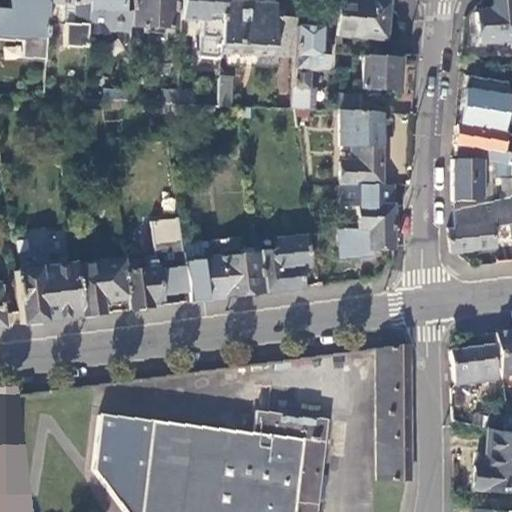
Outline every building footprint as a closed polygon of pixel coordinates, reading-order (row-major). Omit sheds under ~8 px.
[(0,37),(22,39),(21,56),(43,58),(43,60),(44,60),(45,58),(48,1),(48,0),(7,0),(7,8),(0,6),(0,37)] [(48,0),(48,1),(74,2),(73,22),(64,21),(63,44),(86,45),(87,32),(87,0),(48,0)] [(87,0),(87,32),(107,32),(108,28),(110,28),(129,29),(129,25),(129,0),(87,0)] [(129,0),(129,25),(144,26),(143,30),(149,31),(150,26),(174,27),(175,0),(129,0)] [(196,55),(218,56),(218,52),(220,0),(180,0),(179,18),(198,19),(196,55)] [(275,2),(229,0),(220,0),(218,52),(292,55),(294,25),(294,17),(274,16),(275,2)] [(385,1),(368,0),(334,0),(333,34),(382,38),(385,1)] [(511,40),(511,37),(507,0),(488,0),(489,0),(489,6),(490,9),(484,14),(471,16),(475,45),(511,40)] [(305,26),(294,25),(292,55),(289,107),(304,107),(305,87),(303,87),(304,68),(322,69),(324,41),(316,41),(317,26),(305,26)] [(398,57),(361,55),(359,87),(396,89),(398,57)] [(229,77),(217,76),(215,104),(228,105),(229,77)] [(457,126),(500,132),(507,83),(464,77),(460,108),(457,126)] [(161,89),(162,101),(170,102),(175,102),(176,90),(161,89)] [(185,90),(176,90),(175,102),(185,103),(185,90)] [(358,93),(330,91),(329,109),(337,109),(357,110),(358,93)] [(185,103),(175,102),(170,102),(170,112),(212,114),(212,104),(185,103)] [(376,111),(357,110),(337,109),(336,143),(355,143),(355,155),(350,155),(350,160),(337,160),(338,184),(379,183),(376,111)] [(508,166),(511,167),(511,150),(499,151),(502,133),(500,132),(457,126),(455,126),(453,139),(452,156),(482,160),(491,161),(497,161),(501,163),(508,165),(508,166)] [(511,196),(511,187),(508,166),(508,165),(501,163),(497,161),(491,161),(482,160),(449,161),(449,180),(449,203),(451,211),(511,196)] [(368,248),(391,248),(390,182),(379,183),(338,184),(339,204),(356,204),(356,227),(336,228),(338,257),(368,253),(368,248)] [(444,230),(447,254),(457,253),(483,249),(498,246),(495,228),(511,223),(511,198),(511,196),(451,211),(451,222),(451,229),(444,230)] [(184,269),(177,222),(150,225),(155,259),(141,261),(142,267),(123,270),(127,298),(128,309),(152,306),(151,301),(161,300),(160,295),(187,292),(184,269)] [(257,252),(262,292),(281,289),(301,286),(298,266),(307,265),(303,236),(274,240),(275,249),(257,252)] [(199,267),(184,269),(187,292),(188,301),(227,296),(262,292),(257,252),(237,254),(198,259),(199,267)] [(123,270),(122,259),(75,265),(75,262),(73,262),(80,315),(89,314),(102,312),(101,301),(127,298),(123,270)] [(80,315),(73,262),(15,270),(22,323),(47,319),(80,315)] [(511,377),(511,330),(494,333),(500,379),(511,377)] [(406,344),(375,348),(374,483),(409,483),(406,344)] [(490,346),(448,352),(453,386),(495,379),(490,346)] [(5,396),(0,396),(0,449),(16,448),(8,396),(5,396)] [(316,511),(329,421),(255,411),(251,435),(149,421),(97,414),(89,470),(119,511),(316,511)] [(511,491),(511,434),(487,429),(486,457),(477,456),(476,468),(473,467),(472,489),(511,491)]
